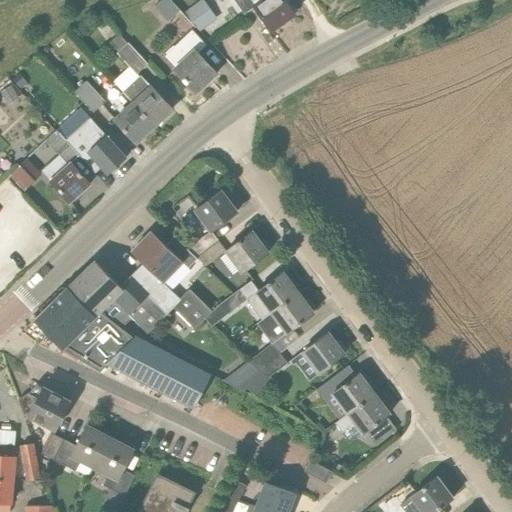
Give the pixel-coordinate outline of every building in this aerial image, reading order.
[(160,0),(152,8),(166,24),(180,10),(171,0),(160,0)] [(203,0),(200,0),(183,12),(194,25),(199,31),(217,19),(203,0)] [(254,5),(250,0),(234,0),(244,13),(254,5)] [(261,0),(254,5),(271,30),(294,13),(285,0),(261,0)] [(216,73),(198,53),(207,45),(192,29),(166,53),(176,65),(173,68),(196,92),(216,73)] [(112,81),(131,101),(154,126),(172,109),(138,73),(148,64),(120,33),(110,42),(118,51),(116,52),(129,66),(112,81)] [(19,74),(12,80),(21,89),(27,83),(19,74)] [(87,78),(76,90),(95,111),(107,100),(87,78)] [(0,91),(8,105),(19,98),(11,85),(0,90),(0,91)] [(136,142),(154,126),(131,101),(114,118),(136,142)] [(108,174),(126,158),(87,114),(75,124),(81,132),(80,134),(92,147),(88,152),(108,174)] [(50,178),(49,179),(70,202),(90,183),(71,162),(80,154),(57,129),(46,139),(59,154),(42,170),(50,178)] [(211,231),(221,223),(237,211),(221,190),(195,209),(211,231)] [(143,263),(157,277),(165,284),(185,265),(188,268),(194,275),(199,270),(204,265),(198,259),(196,257),(188,249),(175,236),(170,242),(171,242),(168,245),(151,230),(131,252),(143,263)] [(211,231),(188,249),(196,257),(217,241),(211,231)] [(236,243),(223,251),(241,273),(252,264),(268,252),(252,231),(236,243)] [(196,257),(198,259),(204,265),(223,251),(217,241),(196,257)] [(94,260),(68,286),(95,314),(99,309),(102,311),(101,312),(121,327),(131,318),(146,333),(167,313),(130,276),(120,286),(94,260)] [(167,313),(173,307),(181,299),(180,298),(165,284),(157,277),(143,263),(130,276),(167,313)] [(267,284),(256,292),(271,312),(298,292),(283,272),(267,284)] [(68,286),(51,303),(34,319),(62,349),(63,349),(100,371),(101,371),(105,362),(108,364),(129,375),(128,376),(130,376),(130,375),(150,386),(150,387),(151,387),(151,386),(172,397),(171,398),(172,398),(173,397),(193,408),(193,409),(194,409),(203,391),(212,373),(136,334),(133,336),(121,327),(101,312),(102,311),(99,309),(95,314),(68,286)] [(189,288),(180,298),(181,299),(173,307),(194,328),(203,320),(212,311),(189,288)] [(248,300),(247,298),(239,289),(212,311),(203,320),(211,327),(248,300)] [(275,341),(286,334),(297,324),(313,312),(298,292),(271,312),(262,318),(262,319),(260,321),(275,341)] [(328,332),(302,352),(318,373),(344,353),(328,332)] [(271,343),(249,361),(259,370),(280,353),(271,343)] [(280,353),(259,370),(267,378),(287,363),(280,353)] [(359,373),(343,385),(333,393),(347,412),(374,392),(359,373)] [(25,417),(54,431),(71,401),(43,386),(37,397),(29,392),(18,399),(25,417)] [(374,392),(347,412),(336,421),(343,429),(353,421),(363,433),(390,413),(374,392)] [(77,446),(64,439),(53,460),(75,471),(80,460),(96,468),(111,437),(87,425),(77,446)] [(52,433),(42,454),(53,460),(64,439),(52,433)] [(133,449),(111,437),(96,468),(108,474),(103,485),(111,489),(103,504),(117,510),(133,479),(121,473),(133,449)] [(28,481),(40,478),(37,463),(34,443),(21,445),(24,465),(28,481)] [(0,473),(13,475),(13,467),(15,447),(0,445),(0,473)] [(310,460),(304,471),(326,483),(332,472),(310,460)] [(246,467),(243,474),(259,481),(262,473),(246,467)] [(9,511),(13,475),(0,473),(0,511),(6,511),(9,511)] [(183,511),(193,492),(158,475),(139,511),(183,511)] [(401,503),(407,511),(433,511),(437,510),(453,498),(437,476),(401,503)] [(239,500),(246,485),(237,481),(230,496),(239,500)] [(256,507),(270,511),(287,511),(294,494),(265,483),(256,507)] [(221,511),(232,511),(239,500),(230,496),(221,511)]
